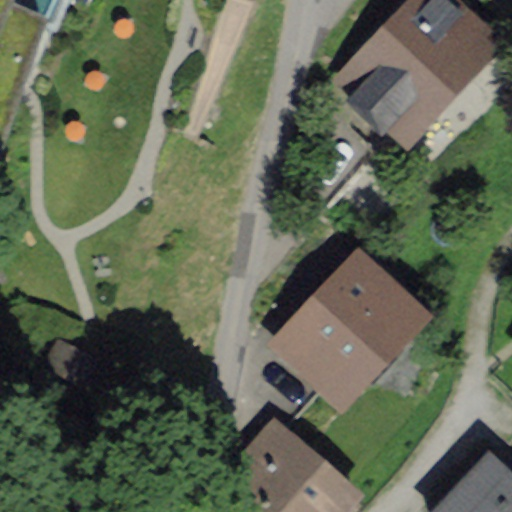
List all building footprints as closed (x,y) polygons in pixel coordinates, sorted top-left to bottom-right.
[(0,0),(0,114),(35,24),(9,15),(13,0),(0,0)] [(397,0),(318,80),(401,160),(495,65),(428,0),(397,0)] [(349,266),(263,349),(325,413),(411,331),(349,266)] [(360,511),(295,444),(223,511),(360,511)] [(511,511),(511,497),(482,466),(434,511),(511,511)]
